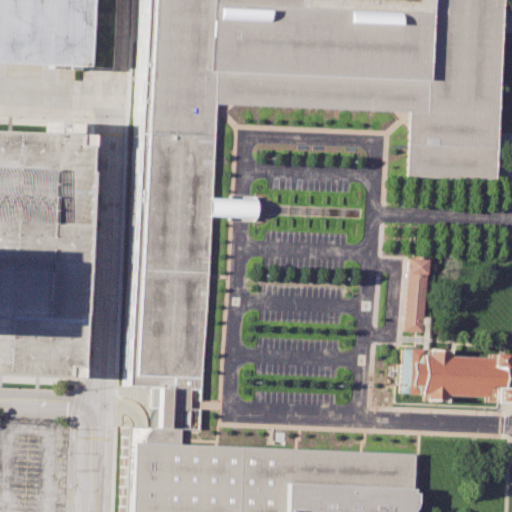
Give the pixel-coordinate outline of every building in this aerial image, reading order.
[(0,0),(82,0),(80,66),(0,64),(0,0)] [(500,0),(495,182),(400,178),(403,111),(213,103),(198,392),(162,390),(120,388),(139,0),(500,0)] [(0,134),(90,137),(82,381),(0,376),(0,134)] [(400,260),(397,332),(414,332),(416,261),(400,260)] [(397,348),(446,350),(446,355),(484,357),(485,352),(498,353),(498,364),(506,364),(505,391),(497,391),(497,403),(482,402),(483,395),(443,394),(443,400),(420,399),(420,393),(395,392),(397,348)] [(121,424),(116,511),(410,511),(413,454),(172,443),(173,426),(160,426),(142,425),(121,424)]
